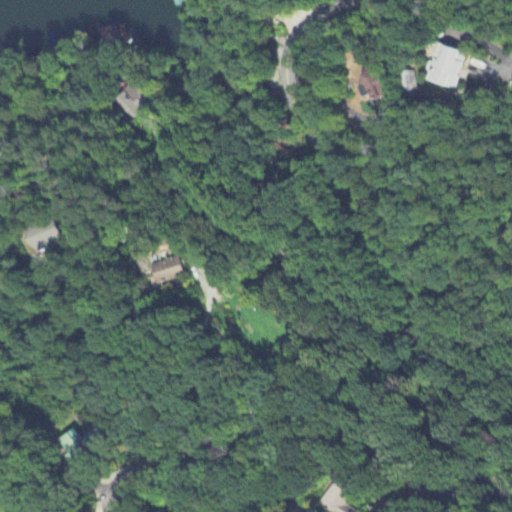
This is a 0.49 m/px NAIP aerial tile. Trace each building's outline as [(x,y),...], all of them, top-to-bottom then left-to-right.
[(433,83),(457,91),(469,55),(450,48),(445,62),(440,60),(433,83)] [(380,69),(368,73),(371,81),(359,85),(364,99),(371,97),(373,104),(390,97),(380,69)] [(121,102),(137,121),(156,105),(140,86),(121,102)] [(45,255),(70,240),(57,220),(32,235),(45,255)] [(162,286),(191,279),(186,258),(157,266),(162,286)] [(59,444),(80,467),(107,442),(96,430),(85,440),(75,430),(59,444)] [(320,507),(328,511),(351,511),(352,511),(346,508),(354,495),(334,483),(320,507)]
